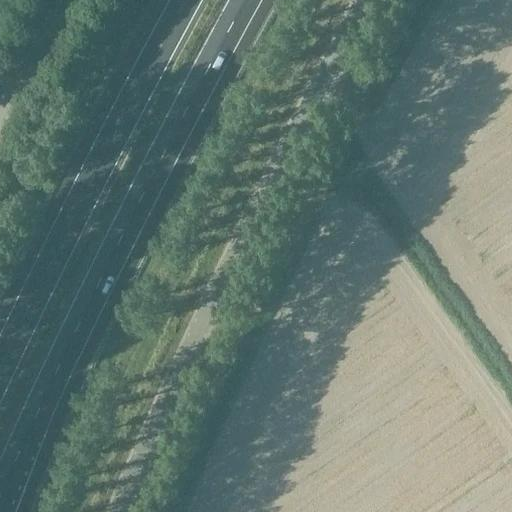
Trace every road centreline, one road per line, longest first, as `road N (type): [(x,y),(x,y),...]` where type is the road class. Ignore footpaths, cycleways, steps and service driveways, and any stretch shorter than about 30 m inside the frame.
road 1 (tertiary): [(119,511),(267,188),(364,0)]
road 2 (motorway): [(0,496),(79,321),(246,0)]
road 3 (motorway): [(186,0),(0,366)]
road 4 (unclassified): [(0,117),(74,0)]
